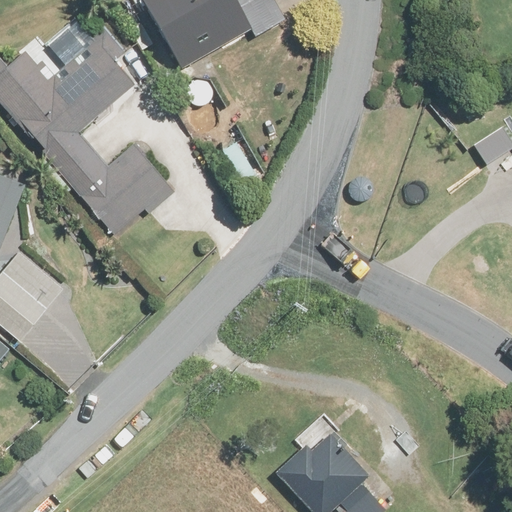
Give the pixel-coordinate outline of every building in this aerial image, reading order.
[(162,0),(159,2),(158,0),(136,0),(174,71),(279,18),(268,0),(162,0)] [(0,61),(0,113),(104,241),(167,188),(129,144),(104,168),(75,136),(130,88),(94,46),(48,84),(19,54),(5,65),(0,61)] [(511,147),(511,136),(505,126),(473,146),(485,165),(511,147)] [(0,243),(20,184),(0,177),(0,243)] [(12,256),(0,271),(0,333),(19,347),(60,292),(12,256)] [(302,449),(269,481),(299,511),(338,511),(340,511),(341,511),(382,511),(387,507),(366,488),(376,479),(333,438),(312,458),(302,449)]
